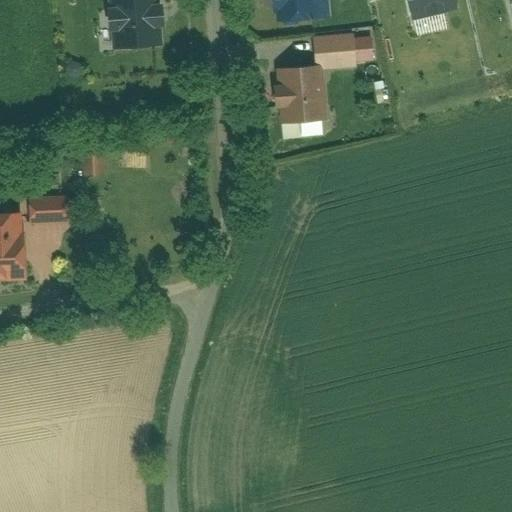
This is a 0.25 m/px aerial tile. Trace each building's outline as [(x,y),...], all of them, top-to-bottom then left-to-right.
[(163,0),(112,0),(116,48),(167,44),(163,0)] [(271,0),(273,20),(329,15),(327,0),(271,0)] [(452,0),(408,0),(413,19),(455,9),(452,0)] [(326,64),(280,67),(284,123),(331,119),(326,64)] [(102,147),(87,147),(88,176),(102,176),(102,147)] [(33,212),(0,212),(0,279),(34,278),(33,212)]
